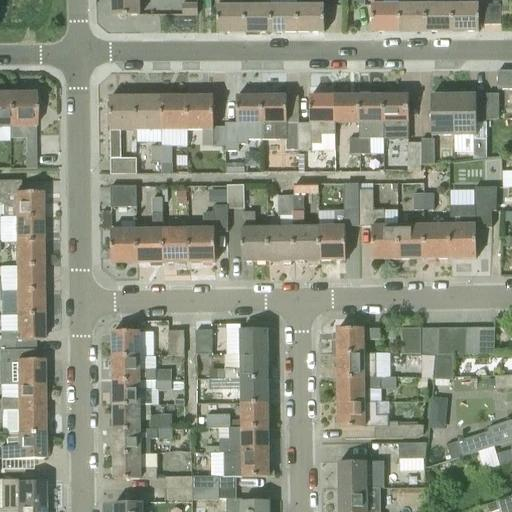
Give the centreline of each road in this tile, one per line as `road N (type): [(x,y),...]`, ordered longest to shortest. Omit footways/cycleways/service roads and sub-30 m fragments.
road 1 (residential): [(75,54),(511,53)]
road 2 (residential): [(80,307),(75,54)]
road 3 (residential): [(297,301),(80,307)]
road 4 (residential): [(511,299),(297,301)]
road 5 (residential): [(300,511),(297,301)]
road 6 (residential): [(83,511),(80,307)]
